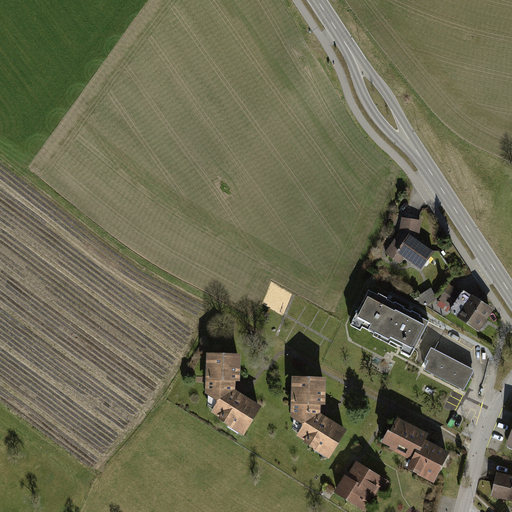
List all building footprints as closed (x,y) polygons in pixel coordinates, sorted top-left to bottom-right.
[(384,251),(423,272),(434,251),(418,240),(420,222),(399,219),(395,237),(384,251)] [(439,305),(450,312),(463,291),(452,284),(439,305)] [(368,291),(351,327),(410,355),(427,319),(368,291)] [(471,294),(456,316),(479,332),(494,310),(471,294)] [(422,368),(463,389),(473,368),(430,346),(424,358),(427,359),(422,368)] [(216,421),(241,436),(260,405),(237,388),(239,356),(201,354),(201,396),(216,421)] [(301,442),(327,457),(345,426),(322,409),(324,377),(287,375),(286,417),(301,442)] [(396,416),(380,443),(409,459),(405,468),(432,483),(449,452),(425,439),(428,433),(396,416)] [(365,511),(384,479),(352,461),(334,493),(365,511)] [(511,470),(494,468),(489,494),(511,497),(511,470)]
